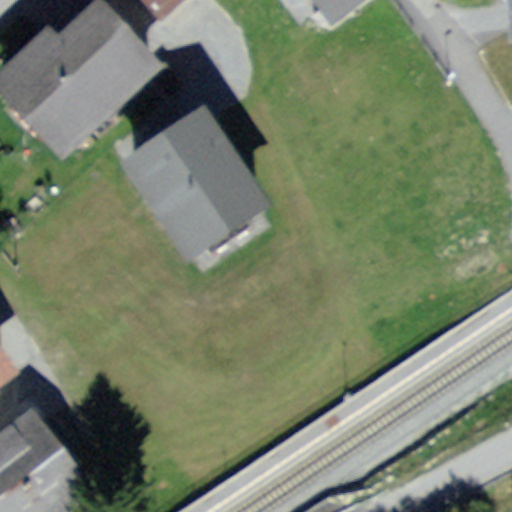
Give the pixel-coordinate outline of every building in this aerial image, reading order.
[(136,0),(162,27),(192,0),(136,0)] [(314,0),(335,25),(365,0),(314,0)] [(14,82),(70,146),(156,70),(114,23),(85,47),(78,54),(64,38),(14,82)] [(203,124),(133,169),(189,254),(258,208),(203,124)] [(0,410),(0,511),(40,511),(93,472),(62,431),(29,388),(0,410)]
